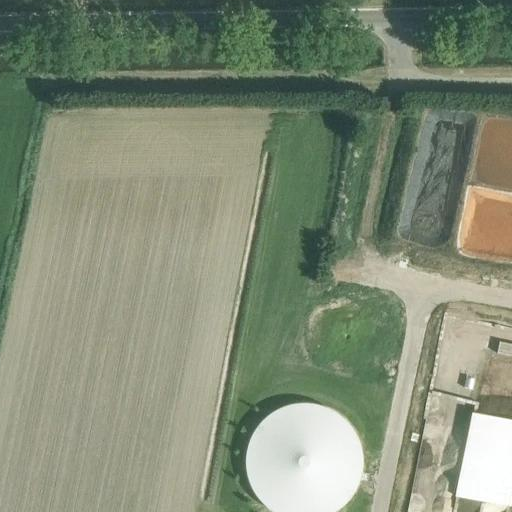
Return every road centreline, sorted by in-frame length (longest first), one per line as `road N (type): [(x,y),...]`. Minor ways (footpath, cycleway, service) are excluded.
road 1 (unclassified): [(511,15),(0,25)]
road 2 (track): [(367,270),(365,240),(400,62),(399,18)]
